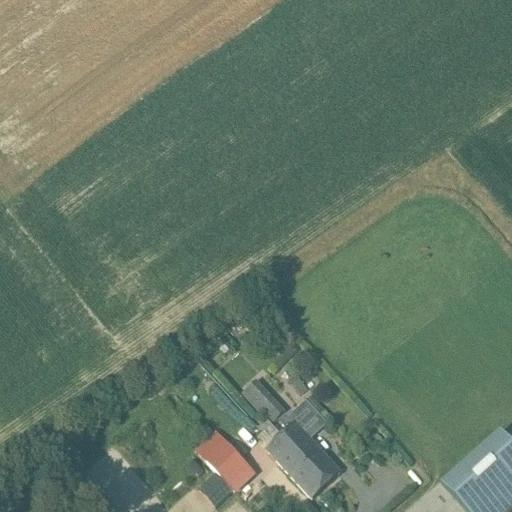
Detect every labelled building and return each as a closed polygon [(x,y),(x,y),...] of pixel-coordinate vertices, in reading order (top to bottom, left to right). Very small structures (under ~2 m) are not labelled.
[(283,414),(256,385),(245,396),(263,416),(265,414),(273,423),(283,414)] [(288,421),(282,426),(288,432),(294,427),(288,421)] [(338,475),(294,427),(288,432),(282,438),(315,474),(312,477),(323,489),(338,475)] [(315,474),(282,438),(267,452),(311,500),(323,489),(312,477),(315,474)] [(82,470),(106,511),(109,511),(148,489),(123,446),(82,470)] [(225,446),(206,463),(222,481),(241,464),(225,446)] [(241,464),(222,481),(234,494),(253,478),(241,464)] [(462,511),(441,487),(412,511),(462,511)]
